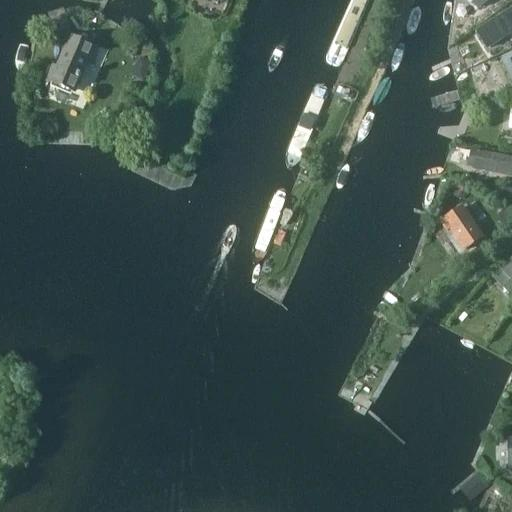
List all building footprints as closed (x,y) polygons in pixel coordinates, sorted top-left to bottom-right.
[(474,0),(481,9),(492,0),(474,0)] [(511,35),(511,9),(475,33),(487,52),(511,35)] [(75,93),(77,88),(86,67),(91,69),(97,53),(72,42),(59,73),(54,71),(49,82),(75,93)] [(511,158),(487,153),(476,151),(472,169),(511,177),(511,158)] [(453,194),(466,199),(469,189),(456,185),(453,194)] [(442,223),(448,233),(452,231),(466,252),(483,240),(463,209),(442,223)] [(495,221),(506,227),(511,217),(511,214),(502,209),(501,212),(495,221)] [(502,289),(511,299),(511,258),(499,270),(510,282),(502,289)]
